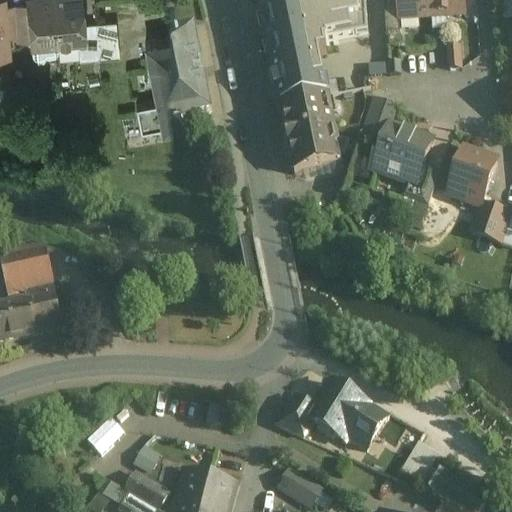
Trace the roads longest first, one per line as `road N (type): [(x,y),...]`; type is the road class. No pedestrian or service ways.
road 1 (tertiary): [(271,356),(284,314),(224,0)]
road 2 (tertiary): [(0,387),(69,369),(225,371),(271,356)]
road 3 (residential): [(483,0),(488,78),(435,97)]
